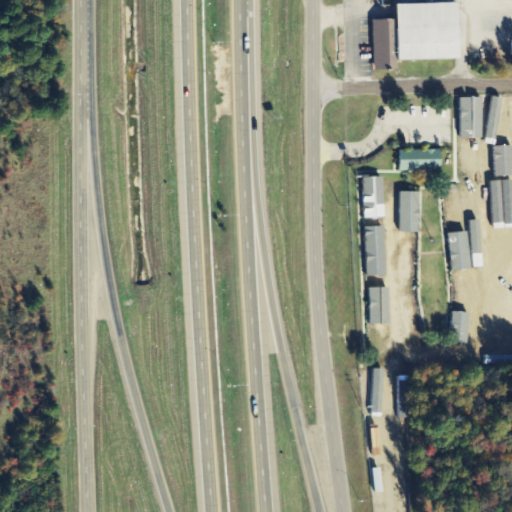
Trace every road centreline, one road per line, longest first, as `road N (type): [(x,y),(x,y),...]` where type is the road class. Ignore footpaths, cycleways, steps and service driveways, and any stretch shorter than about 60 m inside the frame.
road 1 (secondary): [(342,511),(314,272),(313,0)]
road 2 (motorway): [(188,0),(212,511)]
road 3 (motorway): [(264,511),(248,0)]
road 4 (secondary): [(83,0),(89,511)]
road 5 (motorway): [(319,511),(280,344),(250,105)]
road 6 (motorway): [(86,141),(172,511)]
